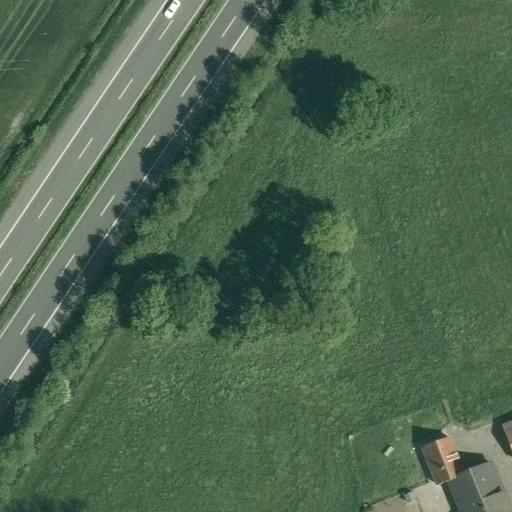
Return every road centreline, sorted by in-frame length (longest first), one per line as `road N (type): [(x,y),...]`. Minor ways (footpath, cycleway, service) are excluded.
road 1 (motorway): [(0,376),(257,0)]
road 2 (motorway): [(176,0),(0,257)]
